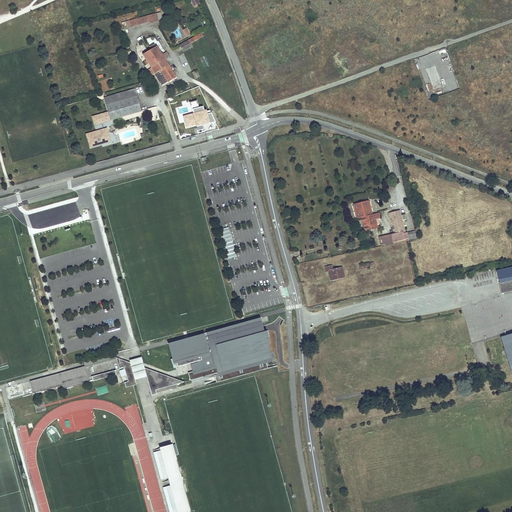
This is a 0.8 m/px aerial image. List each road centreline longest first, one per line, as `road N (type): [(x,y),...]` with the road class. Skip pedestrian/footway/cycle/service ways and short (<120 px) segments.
road 1 (residential): [(323,511),(298,306),(256,129)]
road 2 (track): [(253,112),(511,20)]
road 3 (unclassified): [(511,194),(313,120),(256,129)]
road 4 (unclassified): [(256,129),(0,202)]
road 5 (residential): [(210,0),(256,129)]
